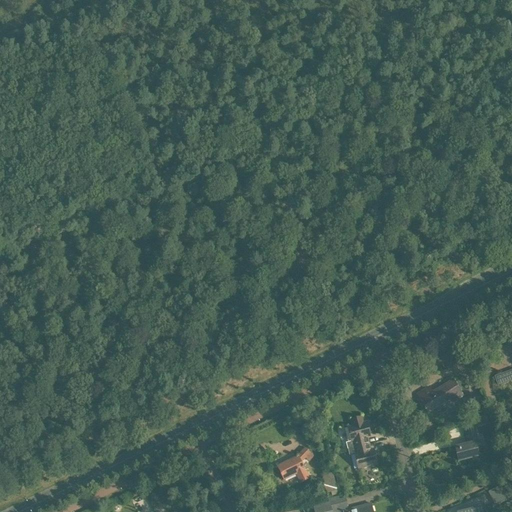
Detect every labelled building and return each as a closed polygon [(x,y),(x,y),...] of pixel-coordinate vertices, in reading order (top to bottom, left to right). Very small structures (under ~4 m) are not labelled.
[(511,370),(502,375),(501,374),(496,376),(495,377),(498,385),(511,380),(511,370)] [(463,396),(453,380),(433,393),(430,387),(417,395),(425,408),(424,408),(426,410),(428,413),(452,398),(454,402),(463,396)] [(470,401),(473,413),(482,410),(479,399),(470,401)] [(488,421),(484,412),(473,417),(477,426),(488,421)] [(346,443),(348,449),(366,445),(365,439),(371,437),(367,422),(364,422),(362,416),(351,419),(352,425),(347,427),(351,442),(346,443)] [(462,422),(468,444),(455,448),(459,461),(479,456),(475,443),(478,442),(477,436),(473,420),(462,422)] [(366,445),(348,449),(349,456),(354,454),(358,469),(377,464),(374,449),(368,450),(366,445)] [(296,474),(301,483),(309,479),(309,478),(312,476),(308,468),(305,470),(301,461),(305,458),(308,461),(313,456),(305,448),(298,455),(296,457),(296,458),(277,467),(283,480),(296,474)] [(488,494),(495,506),(506,500),(498,488),(488,494)] [(345,499),(313,507),(314,511),(372,511),(371,504),(348,510),(347,507),(347,506),(345,499)]
